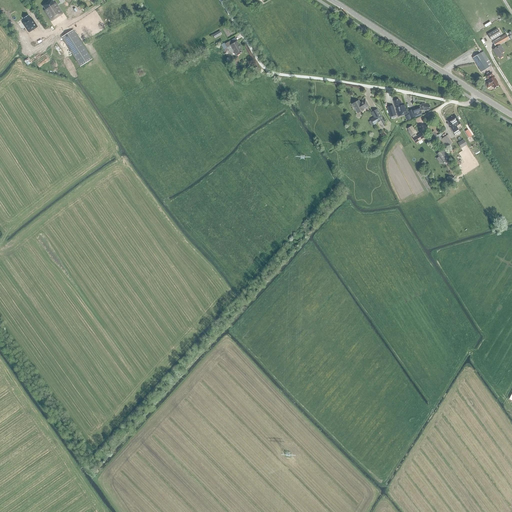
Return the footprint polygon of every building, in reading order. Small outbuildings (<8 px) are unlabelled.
[(46,10),(45,11),(52,21),(62,14),(55,3),(54,4),(52,0),(43,6),(46,10)] [(23,23),(29,33),(37,27),(32,19),(31,19),(29,15),(24,18),(25,21),(23,23)] [(488,35),(491,41),(501,35),(497,29),(488,35)] [(92,60),(73,30),(61,38),(80,67),(92,60)] [(506,35),(493,42),(496,48),(493,50),(497,56),(499,59),(503,56),(502,53),(504,52),(500,45),(509,40),(506,35)] [(232,54),(234,52),(236,56),(243,52),(237,42),(233,44),(232,41),(225,45),(227,48),(230,46),(231,48),(228,50),(232,54)] [(489,67),(480,53),(473,58),(482,72),(489,67)] [(491,73),(489,74),(488,73),(486,74),(486,75),(486,76),(488,79),(489,80),(488,81),(484,83),(487,88),(491,86),(491,87),(492,86),(494,89),(498,86),(497,83),(498,83),(494,77),(492,78),(492,76),(493,76),(491,73)] [(394,101),(398,117),(407,115),(404,105),(402,106),(400,102),(399,102),(399,100),(394,101)] [(358,101),(352,104),(357,114),(364,110),(363,109),(368,106),(365,101),(360,104),(358,101)] [(425,106),(426,105),(422,104),(422,106),(420,105),(419,108),(413,110),(416,118),(419,116),(418,114),(421,113),(420,109),(421,109),(421,111),(427,112),(427,111),(429,111),(430,107),(425,106)] [(396,115),(393,106),(387,108),(390,117),(396,115)] [(383,120),(377,109),(371,113),(374,118),(370,120),(373,125),(381,121),(383,120)] [(456,126),(460,124),(458,120),(455,116),(451,118),(456,126)] [(448,123),(447,124),(448,126),(450,125),(451,127),(450,128),(453,133),(455,135),(460,132),(458,130),(458,129),(456,126),(451,118),(447,121),(448,123)] [(412,136),(414,140),(416,144),(424,138),(421,133),(416,136),(415,134),(417,134),(415,130),(414,131),(411,127),(408,129),(409,131),(408,132),(411,137),(412,136)] [(428,135),(431,139),(436,135),(433,130),(428,135)] [(441,139),(446,147),(451,143),(447,136),(441,139)] [(441,151),(437,154),(439,157),(442,162),(447,159),(441,151)]
